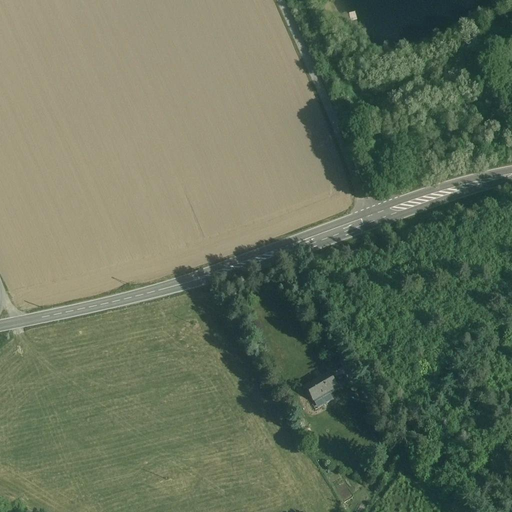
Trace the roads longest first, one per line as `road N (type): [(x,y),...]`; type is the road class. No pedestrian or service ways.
road 1 (secondary): [(0,326),(158,292),(375,218)]
road 2 (unclassified): [(375,218),(280,0)]
road 3 (secondary): [(375,218),(511,174)]
